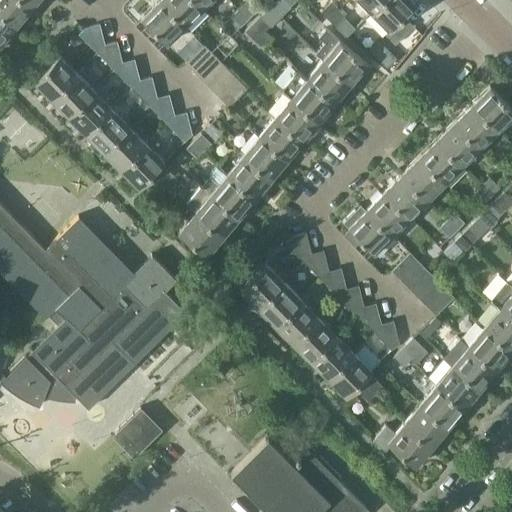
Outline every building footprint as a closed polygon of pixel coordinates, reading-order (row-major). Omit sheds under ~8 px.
[(26,0),(0,0),(0,10),(17,24),(32,5),(26,0)] [(183,24),(159,0),(156,0),(140,16),(165,41),(183,24)] [(193,0),(159,0),(183,24),(200,7),(193,0)] [(245,0),(238,8),(248,18),(255,11),(245,0)] [(359,0),(371,12),(382,0),(359,0)] [(409,0),(382,0),(371,12),(388,29),(384,34),(394,44),(412,26),(402,16),(414,4),(409,0)] [(321,11),(329,18),(338,8),(331,1),(321,11)] [(248,18),(238,8),(230,15),(241,26),(248,18)] [(338,8),(329,18),(336,25),(345,15),(338,8)] [(0,43),(17,24),(0,10),(0,43)] [(260,15),(252,23),(262,33),(270,25),(260,15)] [(78,33),(96,51),(104,44),(99,23),(86,26),(78,33)] [(262,33),(252,23),(245,30),(255,40),(262,33)] [(324,41),(314,52),(321,58),(350,81),(355,75),(360,78),(370,65),(325,27),(318,36),(324,41)] [(96,51),(113,69),(121,61),(116,41),(104,44),(96,51)] [(184,61),(193,70),(211,52),(202,43),(184,61)] [(193,70),(202,79),(220,61),(211,52),(193,70)] [(32,79),(51,98),(76,72),(57,54),(32,79)] [(113,69),(131,86),(138,79),(133,58),(121,61),(113,69)] [(321,58),(306,76),(306,77),(334,100),(350,81),(321,58)] [(202,79),(210,88),(228,70),(220,61),(202,79)] [(290,95),(290,96),(318,119),(334,100),(306,77),(306,76),(297,69),(282,88),(290,95)] [(228,70),(210,88),(219,96),(237,79),(228,70)] [(51,98),(68,115),(93,90),(76,72),(51,98)] [(131,86),(148,104),(156,97),(151,76),(138,79),(131,86)] [(237,79),(219,96),(228,105),(246,87),(237,79)] [(511,109),(487,85),(469,103),(495,129),(511,111),(511,109)] [(68,115),(85,133),(110,107),(93,90),(68,115)] [(148,104),(166,122),(174,115),(169,94),(156,97),(148,104)] [(290,96),(273,115),(302,139),(318,119),(290,96)] [(469,103),(452,121),(477,146),(495,129),(469,103)] [(85,133),(102,150),(128,125),(110,107),(85,133)] [(174,115),(166,122),(184,140),(191,133),(186,112),(174,115)] [(273,115),(257,135),(286,158),(302,139),(273,115)] [(452,121),(434,138),(459,164),(477,146),(452,121)] [(102,150),(120,167),(145,142),(128,125),(102,150)] [(201,132),(193,140),(204,150),(211,142),(201,132)] [(257,135),(241,154),(270,177),(286,158),(257,135)] [(434,138),(416,156),(442,181),(459,164),(434,138)] [(204,150),(193,140),(186,147),(196,157),(204,150)] [(145,142),(120,167),(138,186),(163,160),(145,142)] [(241,154),(225,173),(254,196),(270,177),(241,154)] [(416,156),(399,173),(424,199),(442,181),(416,156)] [(216,165),(200,184),(238,216),(242,219),(253,207),(248,203),(254,196),(225,173),(216,165)] [(166,167),(159,174),(169,184),(176,176),(166,167)] [(399,173),(381,190),(407,216),(424,199),(399,173)] [(169,184),(159,174),(152,181),(161,191),(169,184)] [(489,176),(482,183),(491,193),(499,185),(489,176)] [(491,193),(482,183),(474,190),(484,200),(491,193)] [(195,210),(193,211),(222,235),(238,216),(200,184),(186,202),(195,210)] [(381,190),(363,208),(389,234),(407,216),(381,190)] [(511,198),(502,190),(495,197),(506,208),(511,202),(511,198)] [(506,208),(495,197),(488,205),(499,215),(506,208)] [(0,202),(0,270),(43,315),(46,312),(56,322),(30,348),(30,349),(0,377),(0,379),(17,394),(40,402),(46,389),(62,394),(61,398),(75,401),(75,395),(86,406),(184,309),(165,290),(177,277),(152,253),(133,272),(76,214),(43,246),(0,202)] [(389,234),(363,208),(345,226),(371,252),(389,234)] [(222,235),(193,211),(177,231),(206,254),(222,235)] [(454,211),(446,218),(457,229),(464,221),(454,211)] [(457,229),(446,218),(439,226),(450,236),(457,229)] [(468,225),(461,233),(471,242),(478,236),(468,225)] [(284,242),(302,260),(309,253),(303,231),(292,234),(284,242)] [(471,242),(461,233),(454,240),(463,249),(471,242)] [(302,260),(319,277),(326,270),(321,250),(309,253),(302,260)] [(388,270),(398,280),(416,261),(407,252),(388,270)] [(398,280),(407,288),(424,270),(416,261),(398,280)] [(238,288),(256,306),(281,281),(264,263),(238,288)] [(319,277),(336,296),(344,288),(338,267),(326,270),(319,277)] [(407,288),(416,297),(433,279),(424,270),(407,288)] [(416,297),(424,306),(442,288),(433,279),(416,297)] [(497,306),(498,306),(511,317),(511,286),(504,280),(489,299),(497,306)] [(256,306),(273,323),(299,298),(281,281),(256,306)] [(336,296),(354,313),(361,306),(356,285),(344,288),(336,296)] [(442,288),(424,306),(433,314),(451,296),(442,288)] [(273,323),(291,341),(316,316),(299,298),(273,323)] [(354,313),(371,331),(379,323),(374,303),(361,306),(354,313)] [(511,317),(498,306),(497,306),(481,325),(509,349),(511,344),(511,317)] [(291,341),(308,358),(334,333),(316,316),(291,341)] [(379,323),(371,331),(390,349),(397,342),(391,320),(379,323)] [(481,325),(465,344),(493,368),(509,349),(481,325)] [(308,358),(325,376),(351,351),(334,333),(308,358)] [(415,362),(427,350),(413,336),(400,349),(409,359),(411,358),(415,362)] [(465,344),(449,363),(449,364),(477,387),(493,368),(465,344)] [(409,359),(400,349),(394,355),(404,365),(409,359)] [(351,351),(325,376),(344,394),(369,369),(351,351)] [(434,381),(433,383),(460,406),(477,387),(449,364),(449,363),(443,358),(428,376),(434,381)] [(373,376),(366,383),(376,393),(383,385),(373,376)] [(376,393),(366,383),(358,390),(368,400),(376,393)] [(433,383),(417,401),(445,425),(460,406),(433,383)] [(417,401),(401,421),(428,444),(445,425),(417,401)] [(110,434),(131,456),(160,427),(139,406),(110,434)] [(428,444),(401,421),(393,430),(385,423),(372,439),(384,449),(388,444),(412,464),(428,444)] [(365,511),(369,508),(302,441),(286,457),(265,436),(230,471),(270,511),(365,511)]
